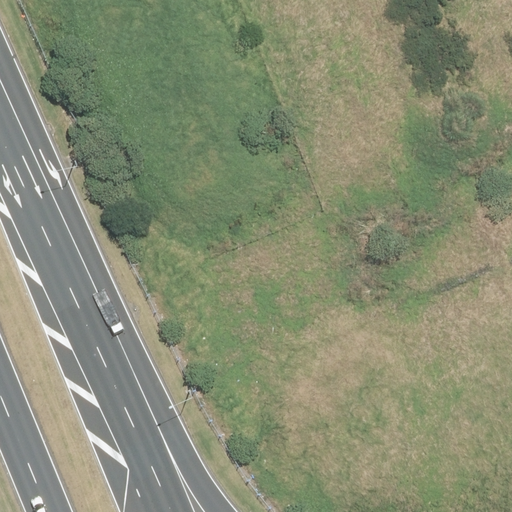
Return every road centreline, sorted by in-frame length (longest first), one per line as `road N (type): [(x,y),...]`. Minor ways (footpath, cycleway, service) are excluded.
road 1 (primary): [(0,130),(123,406)]
road 2 (primary): [(62,511),(0,363)]
road 3 (primary): [(123,406),(223,511)]
